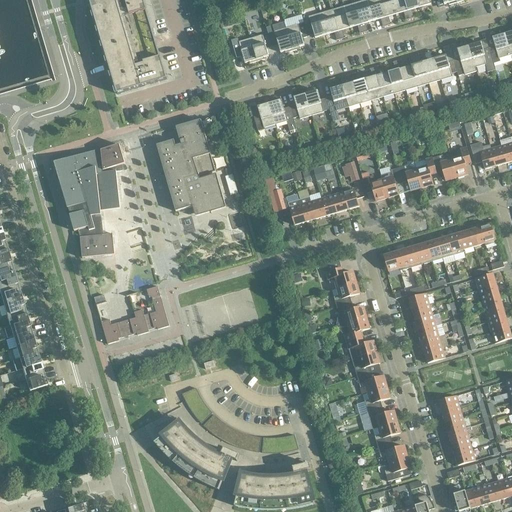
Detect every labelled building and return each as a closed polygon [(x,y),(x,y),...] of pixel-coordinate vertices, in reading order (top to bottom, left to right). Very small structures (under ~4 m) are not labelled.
[(117,95),(150,85),(167,80),(143,0),(103,0),(90,4),(117,95)] [(378,0),(368,0),(367,1),(373,22),(381,20),(383,27),(382,27),(382,28),(387,27),(378,0)] [(391,0),(378,0),(387,27),(391,25),(390,25),(388,18),(396,15),(391,0)] [(403,0),(391,0),(396,15),(404,13),(406,20),(405,21),(410,20),(403,0)] [(416,0),(403,0),(410,20),(414,19),(414,18),(413,18),(411,11),(419,9),(416,0)] [(416,0),(419,9),(431,5),(430,2),(435,0),(416,0)] [(367,1),(355,4),(364,33),(368,32),(367,32),(365,24),(373,22),(367,1)] [(355,4),(344,7),(350,29),(357,27),(360,34),(359,34),(359,35),(364,33),(355,4)] [(342,31),(350,29),(344,7),(332,11),(341,40),(345,39),(345,38),(344,38),(342,31)] [(223,19),(231,16),(229,10),(221,12),(223,19)] [(332,11),(321,14),(327,36),(334,33),(337,41),(336,41),(341,40),(332,11)] [(311,24),(305,26),(308,38),(314,36),(315,39),(327,36),(321,14),(309,18),(311,24)] [(226,28),(237,25),(235,17),(223,21),(226,28)] [(297,25),(286,29),(293,52),(300,50),(300,49),(299,48),(304,47),(302,39),(308,38),(305,26),(304,22),(297,24),(297,25)] [(278,46),(280,54),(285,52),(285,53),(285,54),(293,52),(286,29),(284,23),(266,28),(269,37),(272,48),(278,46)] [(489,49),(493,64),(500,62),(499,60),(510,56),(504,33),(496,35),(496,36),(497,36),(497,37),(492,38),(495,47),(489,49)] [(266,50),(272,48),(269,37),(263,38),(262,36),(250,39),(257,62),(265,60),(264,60),(264,59),(268,57),(266,50)] [(243,57),(245,64),(249,63),(250,64),(249,64),(250,65),(257,62),(250,39),(238,43),(239,45),(233,47),(236,59),(243,57)] [(476,43),(469,45),(475,68),(487,65),(487,66),(493,64),(489,49),(483,51),(481,44),(476,45),(476,44),(476,43)] [(454,61),(457,73),(458,77),(464,75),(465,76),(476,72),(475,68),(469,45),(461,48),(462,48),(462,49),(457,51),(460,60),(454,61)] [(425,54),(420,55),(429,85),(440,81),(434,60),(426,62),(424,55),(425,55),(425,54)] [(411,67),(417,88),(429,85),(420,55),(416,57),(417,57),(419,64),(411,67)] [(434,60),(440,81),(452,78),(451,75),(457,73),(454,61),(448,63),(446,56),(434,60)] [(402,61),(397,62),(406,91),(417,88),(411,67),(403,69),(401,62),(402,61)] [(394,95),(406,91),(397,62),(393,63),(393,64),(396,71),(388,73),(394,95)] [(379,68),(374,69),(383,98),(394,95),(388,73),(380,76),(378,68),(379,68)] [(373,78),(365,80),(371,102),(383,98),(374,69),(370,70),(370,71),(373,78)] [(318,88),(327,87),(325,73),(316,74),(318,88)] [(355,74),(351,76),(360,105),(371,102),(365,80),(357,82),(355,75),(356,75),(355,74)] [(342,87),(348,108),(360,105),(351,76),(347,77),(347,78),(347,77),(350,85),(342,87)] [(332,97),(326,99),(329,110),(331,114),(337,112),(348,108),(342,87),(330,90),(332,97)] [(312,117),(320,114),(324,113),(323,112),(329,110),(326,99),(320,101),(317,92),(313,93),(312,92),(313,92),(313,91),(305,93),(312,117)] [(296,106),(290,108),(293,119),(299,117),(300,120),(312,117),(305,93),(298,96),(298,97),(294,99),(296,106)] [(290,108),(284,110),(281,100),(277,102),(276,101),(277,101),(276,100),(269,102),(276,125),(286,122),(290,132),(297,130),(293,119),(290,108)] [(276,125),(269,102),(261,104),(262,105),(262,106),(257,107),(260,115),(254,117),(258,132),(265,130),(264,129),(276,125)] [(423,107),(425,113),(436,110),(434,104),(423,107)] [(200,177),(216,172),(201,120),(176,127),(181,145),(176,146),(174,140),(157,146),(158,151),(176,212),(192,207),(195,218),(227,209),(217,174),(200,179),(200,177)] [(467,136),(473,134),(472,130),(470,123),(464,125),(465,128),(466,132),(467,136)] [(334,137),(344,136),(342,126),(333,128),(334,137)] [(485,170),(496,167),(491,150),(490,146),(483,148),(481,143),(470,146),(476,165),(483,163),(485,170)] [(511,143),(501,147),(507,164),(511,162),(511,143)] [(82,259),(96,258),(115,256),(112,235),(103,236),(101,212),(120,210),(116,172),(122,172),(121,166),(125,165),(119,146),(101,151),(101,150),(54,164),(74,232),(78,231),(80,238),(82,259)] [(501,147),(491,150),(496,167),(507,164),(501,147)] [(457,179),(468,175),(464,163),(470,161),(467,149),(456,152),(458,157),(451,159),(457,179)] [(358,162),(365,160),(363,152),(356,154),(358,162)] [(446,182),(457,179),(451,159),(444,161),(443,156),(432,159),(436,171),(442,169),(446,182)] [(436,171),(432,159),(426,161),(427,166),(416,169),(422,189),(433,186),(429,173),(436,171)] [(359,180),(356,169),(354,164),(342,168),(346,183),(359,180)] [(333,175),(330,165),(324,166),(327,177),(333,175)] [(327,177),(324,166),(313,169),(317,183),(328,180),(327,177)] [(411,192),(422,189),(416,169),(409,171),(408,166),(397,169),(401,181),(407,180),(411,192)] [(381,177),(381,179),(387,199),(398,196),(395,183),(401,181),(397,169),(391,171),(391,174),(381,177)] [(233,175),(225,177),(231,196),(238,194),(233,175)] [(148,176),(136,178),(149,231),(150,231),(154,247),(167,244),(154,192),(152,192),(148,176)] [(376,202),(387,199),(381,179),(375,181),(373,176),(363,180),(366,192),(372,190),(376,202)] [(269,194),(273,193),(276,192),(272,179),(265,181),(269,194)] [(295,226),(306,223),(300,206),(299,201),(288,204),(287,199),(284,200),(281,190),(276,192),(273,193),(269,194),(273,209),(277,208),(279,212),(289,209),(295,226)] [(359,207),(354,190),(343,193),(348,211),(359,207)] [(332,196),(338,214),(348,211),(343,193),(332,196)] [(332,196),(322,199),(327,217),(338,214),(332,196)] [(310,198),(299,201),(300,206),(306,223),(316,220),(311,202),(310,198)] [(311,202),(316,220),(327,217),(322,199),(311,202)] [(491,225),(480,228),(485,247),(486,251),(493,249),(492,245),(496,244),(491,225)] [(469,231),(474,248),(484,245),(485,247),(480,228),(469,231)] [(459,234),(464,253),(464,251),(474,248),(469,231),(459,234)] [(448,238),(453,256),(464,253),(459,234),(448,238)] [(437,241),(443,259),(453,256),(448,238),(437,241)] [(427,244),(432,263),(443,259),(437,241),(427,244)] [(427,244),(416,247),(421,266),(432,263),(427,244)] [(6,247),(0,248),(0,259),(9,257),(6,247)] [(421,266),(416,247),(405,250),(411,269),(421,266)] [(405,250),(395,253),(400,272),(411,269),(405,250)] [(400,272),(395,253),(384,257),(388,273),(399,270),(400,272)] [(0,259),(0,271),(12,268),(9,257),(0,259)] [(491,265),(492,271),(504,268),(502,262),(491,265)] [(0,283),(15,279),(12,268),(0,271),(0,283)] [(334,283),(336,290),(356,284),(353,273),(340,277),(339,270),(326,274),(330,284),(334,283)] [(294,276),(296,284),(302,282),(300,274),(294,276)] [(479,291),(496,286),(493,275),(476,280),(479,291)] [(0,283),(0,293),(0,295),(18,290),(15,279),(0,283)] [(349,305),(347,299),(359,295),(356,284),(336,290),(338,297),(334,298),(337,309),(349,305)] [(496,286),(479,291),(482,302),(500,297),(496,286)] [(110,321),(102,323),(101,323),(108,346),(119,342),(119,340),(128,337),(137,334),(138,337),(149,333),(149,331),(157,328),(158,331),(169,327),(158,288),(147,291),(149,298),(151,298),(156,313),(144,316),(142,311),(134,313),(135,319),(111,326),(110,321)] [(22,300),(18,290),(0,295),(3,306),(22,300)] [(405,290),(394,294),(396,300),(407,296),(405,290)] [(429,306),(426,295),(409,300),(412,311),(429,306)] [(500,297),(482,302),(485,312),(503,307),(500,297)] [(3,306),(7,316),(25,311),(22,300),(3,306)] [(338,327),(346,325),(366,319),(363,308),(351,311),(349,305),(337,309),(339,317),(337,326),(338,327)] [(433,316),(429,306),(412,311),(415,321),(433,316)] [(503,307),(485,312),(488,323),(506,318),(503,307)] [(7,316),(10,327),(28,322),(25,311),(7,316)] [(305,318),(306,324),(313,321),(312,316),(305,318)] [(415,321),(418,332),(436,327),(433,316),(415,321)] [(506,318),(488,323),(491,333),(509,328),(506,318)] [(346,325),(338,327),(339,330),(342,333),(344,333),(347,343),(359,340),(357,333),(370,330),(366,319),(346,325)] [(7,340),(13,338),(31,333),(28,322),(10,327),(4,329),(7,340)] [(439,337),(436,327),(418,332),(421,342),(439,337)] [(491,333),(495,345),(511,339),(509,328),(491,333)] [(13,338),(16,349),(34,343),(31,333),(13,338)] [(439,337),(421,342),(424,353),(442,348),(439,337)] [(350,354),(352,361),(357,359),(377,353),(373,342),(361,346),(359,340),(347,343),(350,354)] [(311,352),(320,349),(317,341),(308,344),(311,352)] [(34,343),(16,349),(19,359),(37,354),(34,343)] [(445,359),(442,348),(424,353),(428,364),(445,359)] [(357,359),(352,361),(357,378),(369,375),(367,368),(380,365),(377,353),(357,359)] [(22,370),(41,365),(37,354),(19,359),(13,361),(16,372),(22,370)] [(206,370),(215,368),(213,362),(204,365),(206,370)] [(22,370),(26,381),(44,376),(41,365),(22,370)] [(369,375),(357,378),(360,389),(365,387),(367,394),(387,388),(384,377),(371,381),(369,375)] [(44,376),(26,381),(29,392),(47,387),(44,376)] [(324,381),(326,387),(333,385),(331,379),(324,381)] [(387,388),(367,394),(369,401),(364,402),(367,413),(379,409),(378,403),(390,399),(387,388)] [(196,389),(182,395),(185,401),(197,395),(194,391),(196,390),(196,389)] [(197,395),(185,401),(188,407),(200,401),(197,396),(197,395)] [(460,408),(456,397),(439,402),(442,413),(460,408)] [(200,401),(188,407),(192,413),(203,406),(200,402),(200,401)] [(196,419),(206,411),(203,406),(192,413),(196,419)] [(463,419),(460,408),(442,413),(445,424),(463,419)] [(372,430),(377,429),(397,423),(394,412),(381,416),(379,409),(367,413),(372,430)] [(207,411),(206,411),(196,419),(201,424),(212,414),(210,415),(207,411)] [(214,416),(203,427),(209,431),(217,421),(213,418),(214,416)] [(466,429),(463,419),(445,424),(448,434),(466,429)] [(217,421),(209,431),(214,436),(222,425),(218,422),(217,421)] [(390,444),(388,438),(400,434),(397,423),(377,429),(379,436),(374,437),(378,448),(390,444)] [(219,492),(231,462),(220,458),(211,453),(202,447),(194,440),(186,432),(179,424),(154,444),(157,447),(160,451),(163,454),(168,459),(171,461),(173,463),(176,466),(180,469),(184,472),(187,475),(191,477),(198,481),(200,483),(206,486),(210,488),(215,490),(219,492)] [(222,425),(214,436),(220,440),(227,429),(222,426),(222,425)] [(227,429),(220,440),(226,443),(232,432),(227,429)] [(451,445),(469,440),(466,429),(448,434),(451,445)] [(232,432),(226,443),(232,446),(237,434),(232,432)] [(239,449),(243,436),(237,434),(232,446),(239,449)] [(243,436),(239,449),(245,451),(249,438),(244,437),(243,436)] [(290,452),(298,450),(294,436),(294,438),(288,440),(290,452)] [(249,438),(245,451),(252,453),(255,440),(249,438)] [(252,453),(259,454),(261,439),(260,439),(260,441),(255,440),(252,453)] [(282,441),(283,453),(290,452),(288,440),(282,441)] [(472,450),(469,440),(451,445),(455,455),(472,450)] [(385,457),(387,464),(407,458),(404,447),(392,450),(390,444),(378,448),(381,458),(385,457)] [(475,462),(472,450),(455,455),(458,467),(475,462)] [(223,451),(222,455),(221,455),(237,462),(240,456),(229,452),(229,453),(223,451)] [(411,469),(407,458),(387,464),(389,470),(385,472),(388,483),(400,479),(398,473),(411,469)] [(310,465),(303,466),(299,467),(299,469),(293,470),(294,475),(311,471),(310,465)] [(458,470),(453,472),(447,474),(449,480),(460,476),(458,470)] [(242,476),(239,487),(235,507),(239,508),(244,509),(248,510),(253,510),(257,511),(261,511),(266,511),(270,511),(275,511),(278,511),(285,511),(288,510),(293,510),(297,509),(301,508),(306,507),(311,506),(315,505),(306,475),(295,477),(285,479),(274,480),(263,480),(253,478),(242,476)] [(511,494),(508,480),(497,483),(502,500),(511,497),(511,494)] [(421,482),(409,485),(411,491),(422,488),(421,482)] [(491,503),(502,500),(497,483),(486,486),(491,503)] [(460,494),(458,486),(450,489),(449,491),(449,493),(449,495),(449,498),(449,500),(450,502),(450,504),(450,505),(456,503),(454,495),(460,494)] [(481,507),(491,503),(486,486),(476,489),(481,507)] [(470,510),(481,507),(476,489),(465,492),(470,510)] [(456,503),(458,511),(462,511),(470,510),(465,492),(460,494),(454,495),(456,503)] [(429,511),(435,510),(434,506),(433,504),(432,503),(431,501),(429,499),(428,497),(427,496),(418,498),(420,505),(427,503),(429,511)] [(416,507),(417,511),(429,511),(427,503),(420,505),(416,507)]
